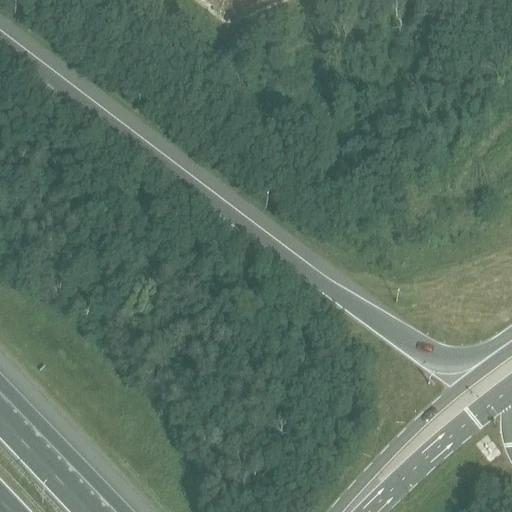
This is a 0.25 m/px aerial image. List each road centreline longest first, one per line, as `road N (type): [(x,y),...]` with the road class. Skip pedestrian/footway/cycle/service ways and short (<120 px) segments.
road 1 (motorway): [(511,343),(471,358),(427,353),(0,41)]
road 2 (secondary): [(511,348),(392,449),(335,511)]
road 3 (secondary): [(368,511),(511,388)]
road 4 (motorway): [(99,511),(0,405)]
